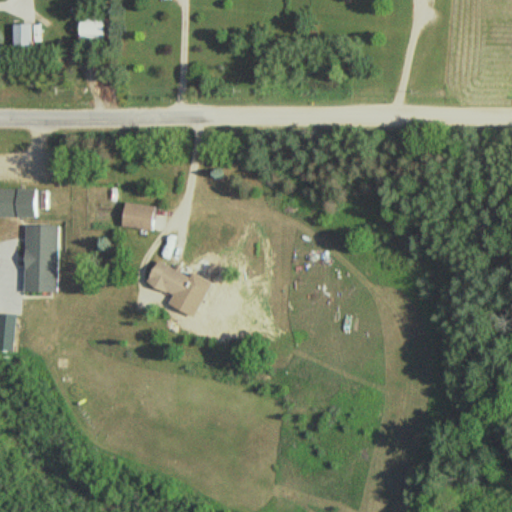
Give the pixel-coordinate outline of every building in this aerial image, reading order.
[(82,38),(109,38),(109,19),(82,19),(82,38)] [(17,46),(35,46),(35,24),(17,24),(17,46)] [(0,216),(40,216),(40,189),(0,188),(0,216)] [(157,230),(160,206),(129,202),(126,226),(157,230)] [(27,292),(60,292),(60,225),(27,225),(27,292)] [(152,285),(187,298),(196,275),(160,262),(152,285)]
